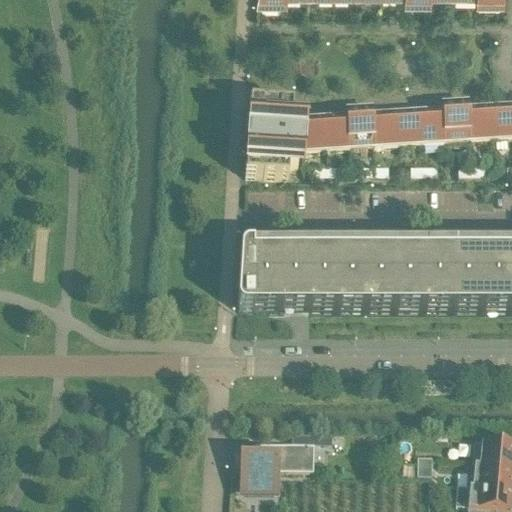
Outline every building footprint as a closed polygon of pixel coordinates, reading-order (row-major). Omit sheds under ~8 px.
[(298,158),(295,126),(291,126),(292,110),(250,108),(245,182),(288,185),(288,172),(297,173),(298,158)] [(442,116),(445,148),(469,147),(468,115),(467,108),(442,109),(442,116)] [(511,111),(491,113),(493,145),(511,144),(511,111)] [(491,113),(468,115),(469,147),(493,145),(491,113)] [(346,123),(349,155),(373,153),(372,121),(371,114),(346,115),(346,123)] [(442,116),(419,118),(421,150),(445,148),(442,116)] [(419,118),(395,119),(397,151),(421,150),(419,118)] [(395,119),(372,121),(373,153),(397,151),(395,119)] [(346,123),(321,124),(323,156),(349,155),(346,123)] [(321,124),(295,126),(298,158),(323,156),(321,124)] [(327,183),(327,173),(314,173),(314,183),(327,183)] [(340,173),(327,173),(327,183),(340,183),(340,173)] [(375,183),(375,173),(362,173),(362,183),(375,183)] [(388,173),(375,173),(375,183),(388,183),(388,173)] [(423,183),(423,173),(410,173),(410,183),(423,183)] [(436,173),(423,173),(423,183),(436,183),(436,173)] [(458,183),(471,183),(471,173),(458,173),(458,183)] [(471,173),(471,183),(484,183),(484,173),(471,173)] [(511,261),(270,262),(252,256),(252,255),(247,255),(246,255),(244,255),(243,256),(242,257),(241,258),(240,259),(240,261),(237,311),(237,313),(238,314),(238,315),(239,316),(241,317),(243,318),(309,318),(511,318),(511,261)] [(291,440),(291,450),(254,450),(254,463),(241,463),(240,492),(243,492),(273,492),(273,493),(276,493),(276,477),(313,477),(313,450),(331,451),(331,441),(291,440)] [(471,470),(474,471),(511,474),(511,451),(473,448),(471,470)] [(417,463),(417,472),(431,473),(431,463),(417,463)] [(511,474),(474,471),(472,492),(511,495),(511,474)] [(431,473),(417,472),(416,482),(431,482),(431,473)] [(511,511),(511,506),(511,495),(472,492),(469,492),(467,511),(511,511)]
